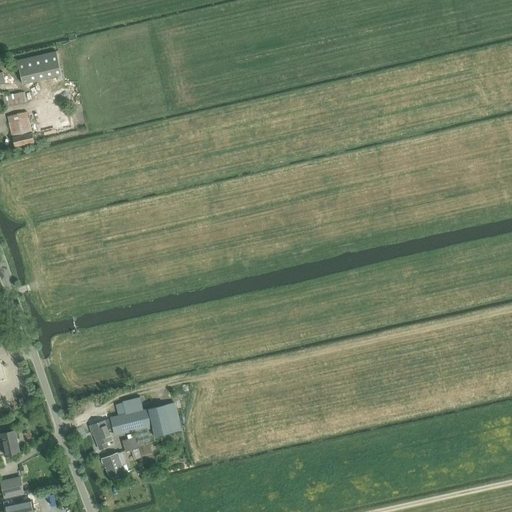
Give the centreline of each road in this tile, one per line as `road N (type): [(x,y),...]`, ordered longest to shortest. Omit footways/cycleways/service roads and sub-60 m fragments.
road 1 (tertiary): [(91,511),(0,257)]
road 2 (track): [(381,511),(511,483)]
